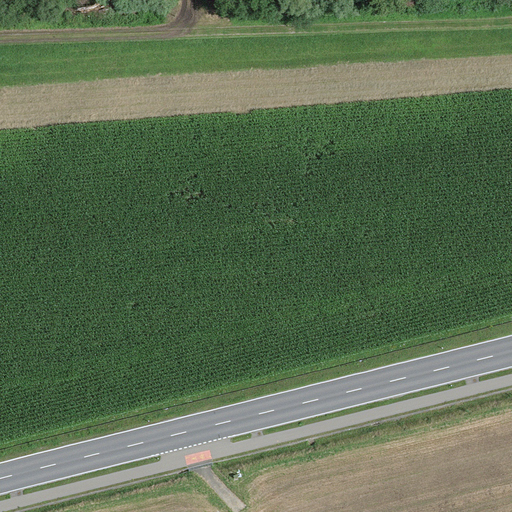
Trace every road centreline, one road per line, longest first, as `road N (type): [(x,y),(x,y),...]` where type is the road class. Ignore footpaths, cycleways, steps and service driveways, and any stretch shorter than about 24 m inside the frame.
road 1 (primary): [(511,352),(0,479)]
road 2 (track): [(511,21),(0,43)]
